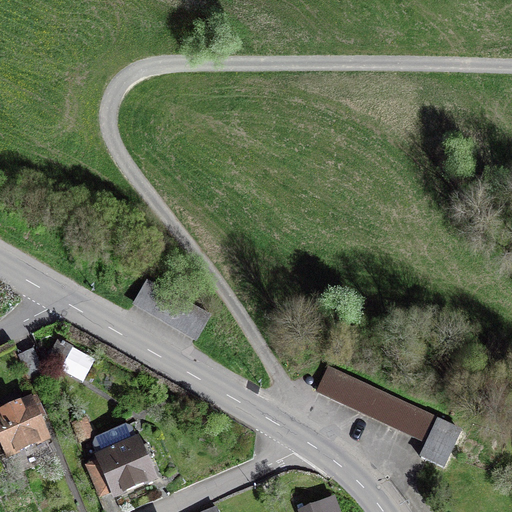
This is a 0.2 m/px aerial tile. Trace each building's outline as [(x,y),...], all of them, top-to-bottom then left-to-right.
[(146,283),(135,304),(197,340),(210,316),(146,283)] [(49,358),(62,365),(71,347),(59,340),(49,358)] [(19,357),(29,382),(44,376),(34,351),(19,357)] [(443,468),(460,432),(328,370),(318,393),(427,444),(420,458),(443,468)] [(0,456),(6,454),(7,456),(47,439),(38,419),(44,417),(36,399),(0,415),(0,456)] [(72,419),(81,441),(91,436),(82,415),(72,419)] [(148,445),(140,449),(131,429),(126,426),(95,439),(93,445),(99,461),(87,467),(100,497),(112,492),(114,496),(153,479),(146,461),(154,458),(148,445)] [(301,511),(337,511),(333,500),(301,511)]
